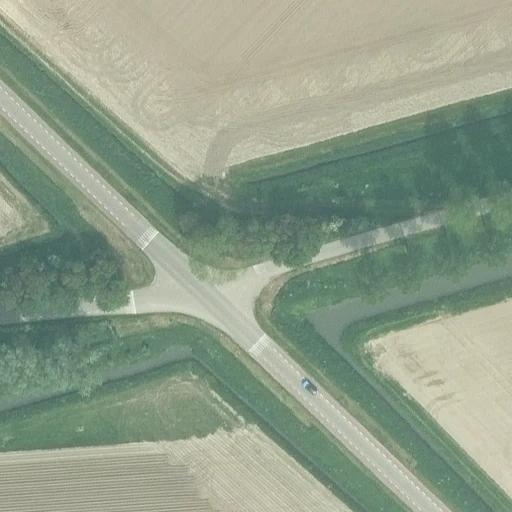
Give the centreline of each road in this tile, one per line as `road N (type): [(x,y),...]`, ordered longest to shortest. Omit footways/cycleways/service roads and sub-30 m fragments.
road 1 (unclassified): [(199,289),(511,199)]
road 2 (secondary): [(431,511),(199,289)]
road 3 (secondary): [(199,289),(0,97)]
road 4 (unclassified): [(0,314),(199,289)]
